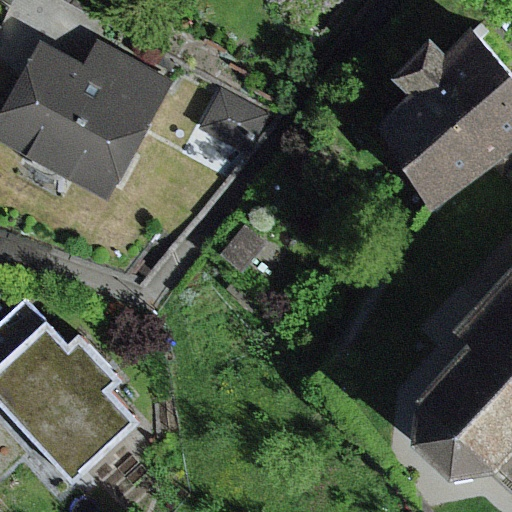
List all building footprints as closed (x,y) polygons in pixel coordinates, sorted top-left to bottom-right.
[(19,9),(0,50),(0,58),(27,71),(49,23),(19,9)] [(101,64),(49,38),(3,128),(126,189),(184,74),(113,39),(101,64)] [(511,151),(511,95),(466,48),(357,152),(431,229),(511,151)] [(280,104),(234,83),(216,124),(262,144),(280,104)] [(511,276),(463,334),(479,349),(431,406),(430,450),(465,484),(508,474),(511,470),(511,276)] [(69,344),(32,305),(0,335),(0,353),(15,370),(0,383),(0,396),(77,478),(142,418),(115,389),(129,376),(85,329),(69,344)]
